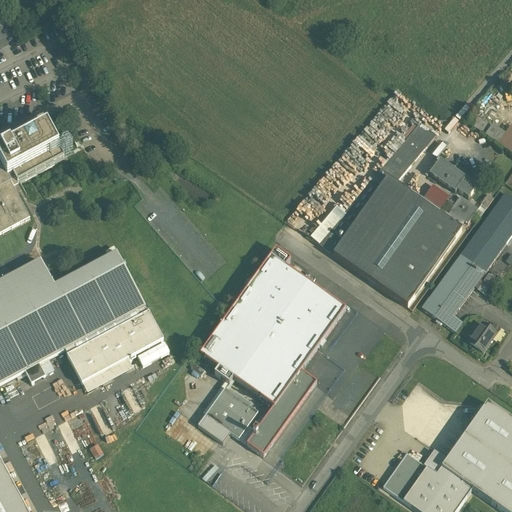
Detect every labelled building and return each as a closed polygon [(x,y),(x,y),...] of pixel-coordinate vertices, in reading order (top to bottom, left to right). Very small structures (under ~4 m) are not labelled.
[(492,129),(474,116),(468,125),(485,137),(492,129)] [(0,190),(11,184),(13,188),(65,160),(43,120),(0,142),(0,190)] [(419,126),(379,174),(396,186),(436,139),(419,126)] [(504,138),(492,129),(485,137),(498,147),(504,138)] [(511,156),(511,132),(510,130),(504,138),(498,147),(511,157),(511,156)] [(466,181),(435,159),(424,173),(455,196),(457,194),(466,181)] [(396,186),(379,174),(316,247),(407,310),(462,233),(396,186)] [(477,190),(466,181),(457,194),(468,202),(477,190)] [(0,236),(30,221),(13,188),(11,184),(0,190),(0,236)] [(511,198),(506,195),(430,300),(429,300),(422,310),(456,335),(463,325),(454,318),(511,237),(511,198)] [(488,197),(481,207),(486,211),(493,201),(488,197)] [(460,199),(450,214),(467,227),(478,213),(460,199)] [(314,246),(341,216),(332,208),(305,238),(314,246)] [(309,286),(280,265),(284,260),(275,253),(200,357),(233,381),(274,411),(290,421),(316,385),(301,374),(336,324),(300,299),(309,286)] [(23,273),(0,285),(0,349),(16,380),(25,375),(39,368),(65,354),(146,311),(117,257),(59,288),(55,289),(37,299),(23,273)] [(52,282),(41,263),(23,273),(37,299),(55,289),(52,282)] [(495,281),(490,277),(485,283),(490,288),(495,281)] [(345,312),(309,286),(300,299),(336,324),(345,312)] [(146,311),(65,354),(68,359),(67,359),(82,387),(109,373),(113,379),(126,372),(123,366),(164,344),(149,316),(148,316),(146,311)] [(497,336),(483,326),(477,334),(477,335),(479,336),(475,341),(471,346),(483,355),(497,336)] [(477,334),(473,331),(469,337),(475,341),(479,336),(477,335),(477,334)] [(0,388),(16,380),(0,349),(0,388)] [(39,368),(25,375),(32,387),(46,380),(39,368)] [(233,381),(219,371),(214,376),(229,386),(233,381)] [(258,415),(225,391),(206,418),(239,442),(258,415)] [(511,511),(511,424),(483,404),(444,461),(439,469),(473,492),(501,511),(511,511)] [(290,421),(274,411),(248,447),(263,458),(290,421)] [(20,440),(31,436),(27,422),(16,426),(20,440)] [(101,447),(92,450),(95,459),(104,456),(101,447)] [(439,469),(444,461),(433,454),(423,469),(405,457),(383,490),(414,511),(458,511),(473,492),(439,469)] [(23,511),(0,467),(0,511),(23,511)]
